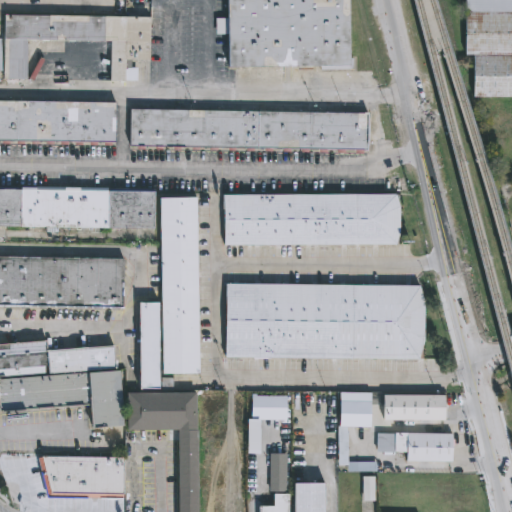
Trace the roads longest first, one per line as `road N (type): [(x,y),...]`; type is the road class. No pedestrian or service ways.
road 1 (tertiary): [(478,360),(383,0)]
road 2 (tertiary): [(511,506),(478,360)]
road 3 (track): [(0,231),(138,235)]
